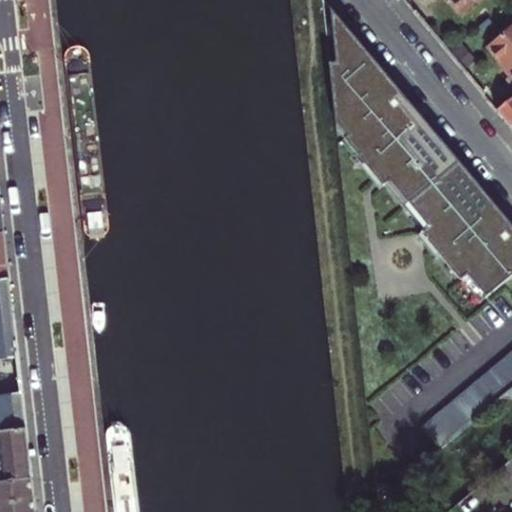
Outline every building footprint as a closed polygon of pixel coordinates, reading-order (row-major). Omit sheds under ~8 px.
[(449,0),(463,17),(484,0),(449,0)] [(390,174),(418,209),(469,168),(334,6),(340,62),(332,64),(339,121),(351,136),(348,139),(382,181),(390,174)] [(511,30),(492,47),(511,71),(511,77),(511,78),(511,79),(511,30)] [(511,124),(511,101),(500,111),(511,124)] [(511,219),(469,168),(418,209),(439,232),(429,238),(464,278),(472,273),(490,296),(511,278),(511,219)] [(6,234),(0,234),(0,280),(11,279),(6,234)] [(0,431),(28,428),(24,395),(0,397),(0,362),(20,361),(11,279),(0,280),(0,431)] [(511,389),(511,351),(425,425),(444,447),(511,389)] [(0,484),(33,480),(28,428),(0,431),(0,484)] [(0,504),(36,499),(33,480),(0,484),(0,504)] [(0,511),(36,511),(36,499),(0,504),(0,511)]
